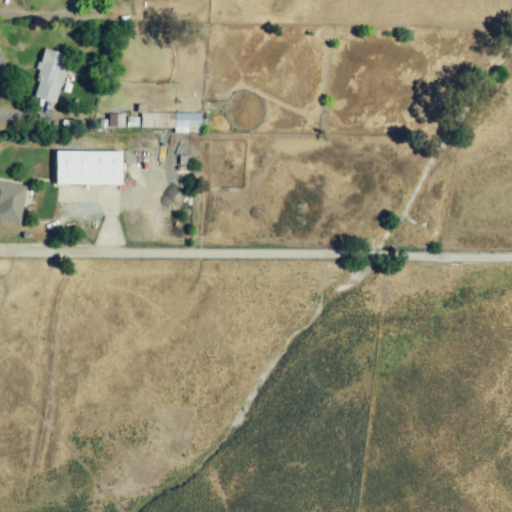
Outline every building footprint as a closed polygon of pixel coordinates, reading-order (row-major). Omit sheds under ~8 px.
[(43,53),(63,56),(57,102),(37,99),(43,53)] [(143,126),(144,114),(200,118),(199,131),(143,126)] [(125,115),(108,115),(109,127),(126,127),(125,115)] [(58,154),(120,155),(120,185),(58,184),(58,154)] [(0,219),(0,184),(25,189),(19,223),(0,219)]
